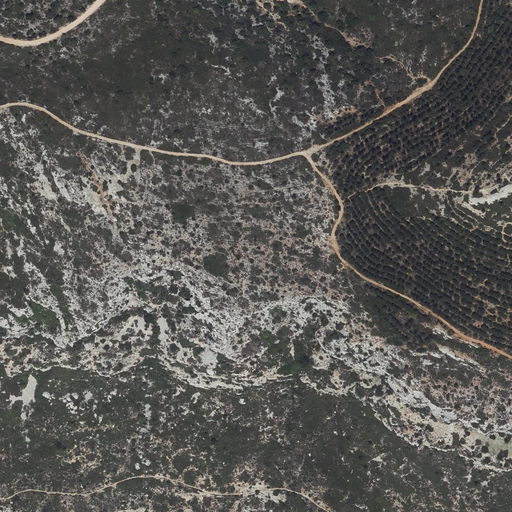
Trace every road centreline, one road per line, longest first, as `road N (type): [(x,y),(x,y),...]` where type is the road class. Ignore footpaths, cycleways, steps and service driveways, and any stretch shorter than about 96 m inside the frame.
road 1 (track): [(0,107),(39,107),(75,129),(149,149),(251,163),(303,153)]
road 2 (track): [(511,356),(458,333),(432,308),(346,263),(332,237),(340,199)]
road 3 (track): [(303,153),(427,83),(471,31),(479,0)]
